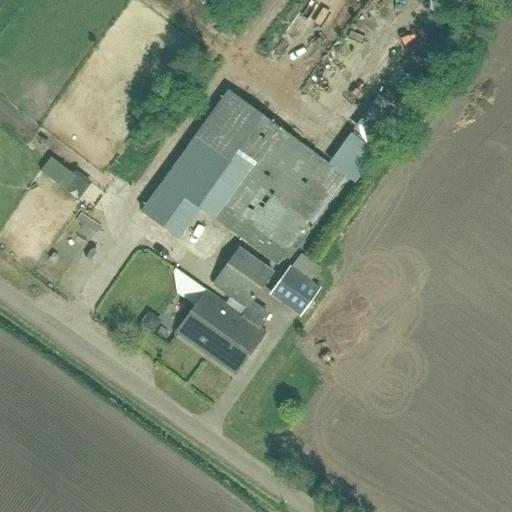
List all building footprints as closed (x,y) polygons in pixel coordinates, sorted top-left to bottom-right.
[(352,0),(320,0),(318,3),(338,19),(352,0)] [(308,8),(296,26),(319,40),(331,22),(308,8)] [(344,176),(226,91),(139,212),(177,240),(199,210),(276,265),(308,221),(311,223),(344,176)] [(45,171),(82,200),(93,186),(56,157),(45,171)] [(270,272),(237,248),(211,285),(244,308),(246,310),(240,317),(204,291),(174,334),(234,376),(264,334),(255,327),(264,313),(248,302),(270,272)] [(318,268),(300,255),(270,296),(299,317),(320,289),(309,281),(318,268)]
